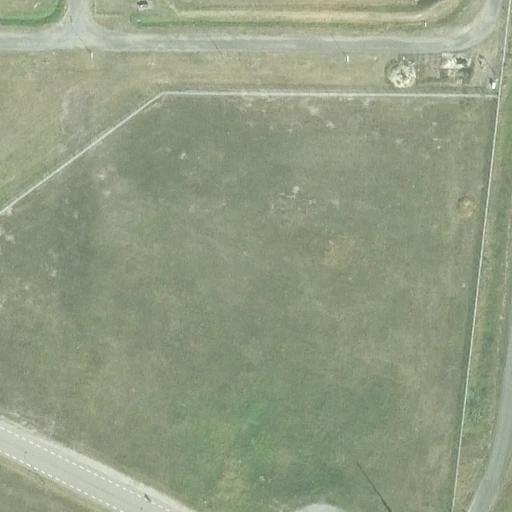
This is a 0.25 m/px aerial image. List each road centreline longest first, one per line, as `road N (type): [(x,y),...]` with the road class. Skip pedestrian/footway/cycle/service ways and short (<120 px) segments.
road 1 (unknown): [(488,0),(478,31),(447,42),(0,38)]
road 2 (unclassified): [(141,511),(0,441)]
road 3 (unclassified): [(476,511),(502,457),(511,380)]
